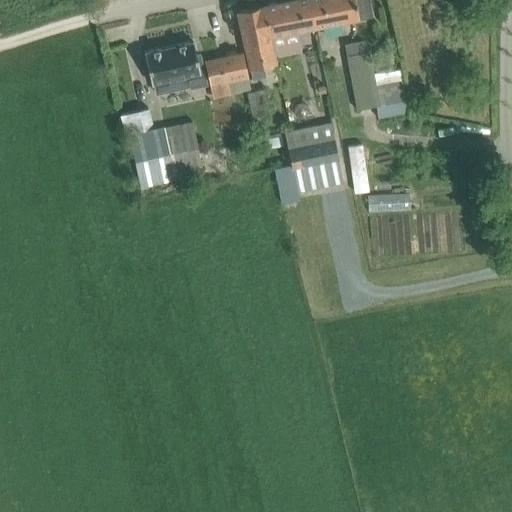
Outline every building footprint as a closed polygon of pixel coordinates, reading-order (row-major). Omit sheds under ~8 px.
[(269,37),(295,32),(288,0),(263,6),(269,37)] [(295,32),(315,27),(309,0),(289,0),(288,0),(295,32)] [(367,0),(309,0),(315,27),(371,16),(367,0)] [(275,64),(269,37),(263,6),(237,11),(251,78),(264,75),(262,66),(275,64)] [(401,69),(370,74),(365,52),(363,40),(345,43),(347,55),(346,56),(356,109),(376,105),(378,118),(407,112),(402,80),(403,80),(401,69)] [(196,55),(193,41),(144,52),(151,83),(154,83),(156,93),(190,85),(190,87),(206,84),(200,54),(196,55)] [(243,53),(205,61),(213,96),(250,88),(243,53)] [(264,89),(247,93),(253,117),(270,113),(264,89)] [(148,104),(120,112),(126,131),(153,124),(148,104)] [(209,176),(196,118),(128,132),(140,191),(209,176)] [(300,200),(298,190),(344,181),(332,122),(284,131),(291,164),(275,168),(282,204),(300,200)]
